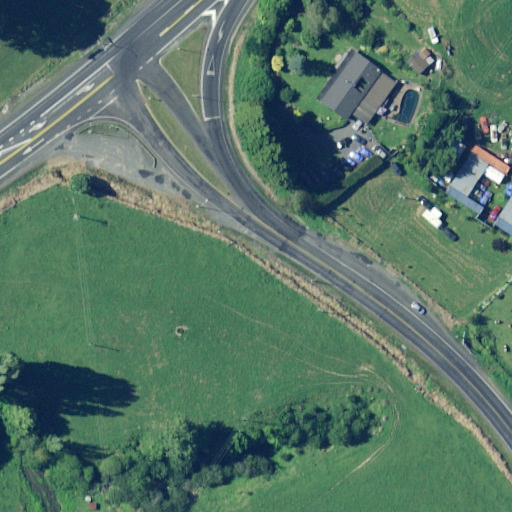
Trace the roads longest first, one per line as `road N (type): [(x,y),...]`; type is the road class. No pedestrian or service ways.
road 1 (primary): [(262,222),(389,309),(511,432)]
road 2 (primary): [(262,222),(194,181),(102,76)]
road 3 (trunk): [(230,0),(210,64),(213,159)]
road 4 (primary): [(135,50),(213,159)]
road 5 (trunk): [(0,156),(102,76)]
